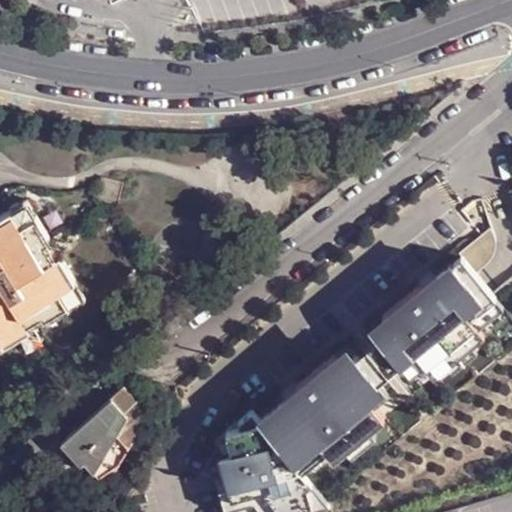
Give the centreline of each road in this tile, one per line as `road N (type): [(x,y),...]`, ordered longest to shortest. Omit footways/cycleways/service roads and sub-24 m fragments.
road 1 (residential): [(18,58),(131,76),(219,78),(398,42),(509,0)]
road 2 (unclassified): [(159,368),(511,79)]
